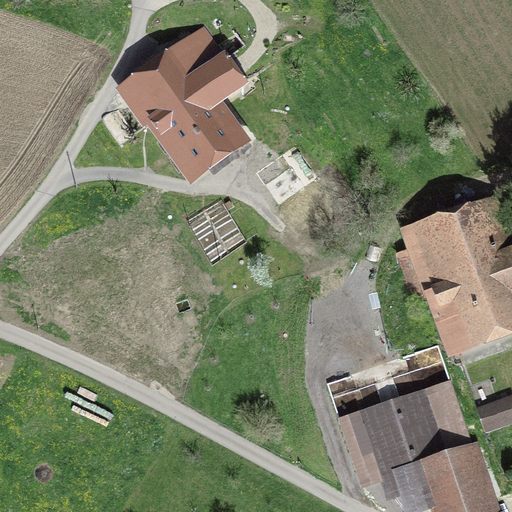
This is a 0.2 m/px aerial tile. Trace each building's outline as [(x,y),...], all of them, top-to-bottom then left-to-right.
[(185,48),(120,95),(144,127),(155,119),(192,171),(232,143),(208,110),(241,86),(202,31),(182,45),(185,48)] [(319,177),(297,144),(256,173),(278,206),(319,177)] [(511,232),(507,235),(495,202),(400,235),(412,269),(403,272),(408,286),(418,283),(423,299),(433,295),(451,346),(511,324),(511,232)] [(491,511),(471,451),(445,459),(445,458),(443,458),(422,397),(424,396),(424,395),(356,417),(357,418),(359,418),(380,480),(378,480),(378,482),(386,479),(393,498),(406,493),(399,475),(420,468),(434,511),(491,511)] [(511,413),(509,404),(483,413),(489,430),(511,421),(511,413)]
